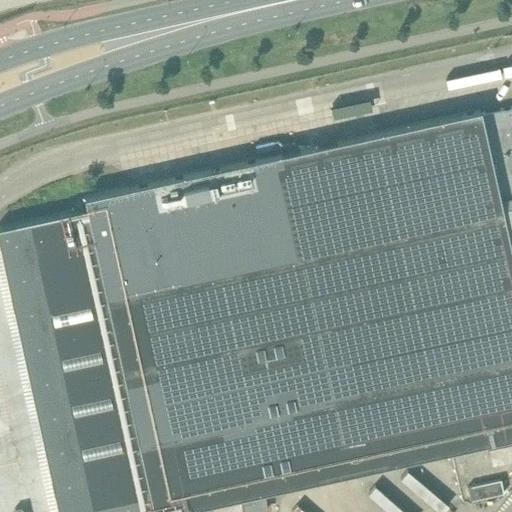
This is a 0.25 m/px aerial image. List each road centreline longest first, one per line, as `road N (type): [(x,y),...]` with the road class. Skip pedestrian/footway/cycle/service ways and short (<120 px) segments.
road 1 (secondary): [(0,106),(220,15)]
road 2 (secondary): [(220,15),(119,29),(0,63)]
